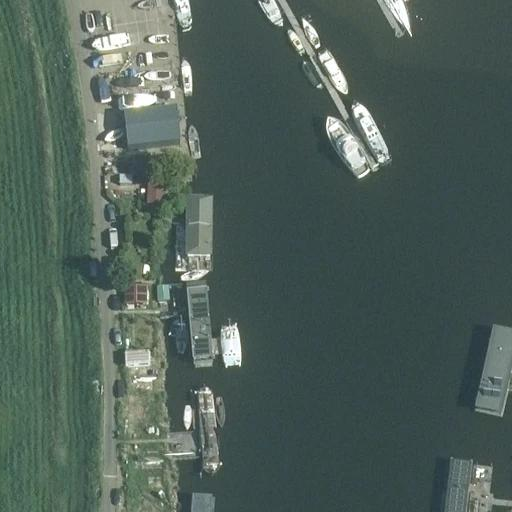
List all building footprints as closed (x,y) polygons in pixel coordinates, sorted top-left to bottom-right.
[(177,110),(124,116),(126,133),(128,151),(181,145),(177,110)] [(132,177),(119,177),(119,185),(132,185),(132,177)] [(164,186),(149,185),(148,200),(163,200),(164,186)] [(293,197),(248,198),(249,329),(294,328),(293,197)] [(214,271),(215,199),(188,198),(187,271),(214,271)] [(144,288),(132,289),(132,305),(144,304),(144,288)] [(206,290),(187,292),(193,367),(212,366),(206,290)] [(511,334),(494,330),(474,412),(501,418),(507,390),(511,371),(511,334)] [(149,353),(124,354),(124,368),(149,367),(149,353)] [(139,380),(139,396),(151,396),(151,380),(139,380)] [(218,387),(194,388),(199,461),(223,459),(218,387)] [(466,511),(472,463),(451,460),(450,464),(444,511),(466,511)] [(209,511),(210,500),(193,499),(191,511),(209,511)]
